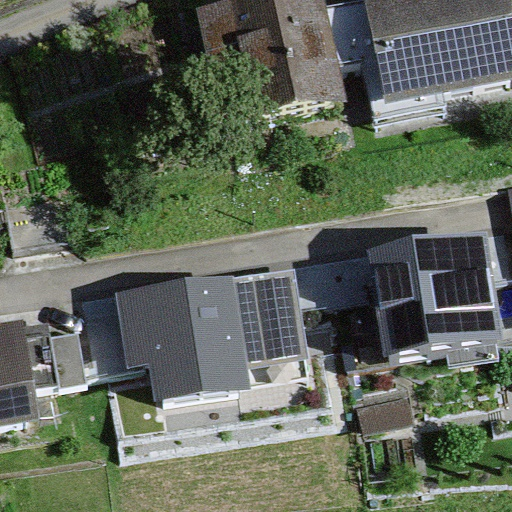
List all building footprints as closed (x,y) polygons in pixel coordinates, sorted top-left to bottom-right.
[(343,0),(335,0),(228,21),(250,134),(365,112),(343,0)] [(511,0),(405,0),(393,3),(419,117),(511,95),(511,0)] [(0,160),(0,216),(12,214),(0,160)] [(482,246),(369,262),(383,360),(496,345),(482,246)] [(235,288),(135,301),(148,398),(248,385),(235,288)] [(49,326),(0,333),(0,442),(40,436),(35,402),(87,394),(78,338),(51,343),(49,326)]
